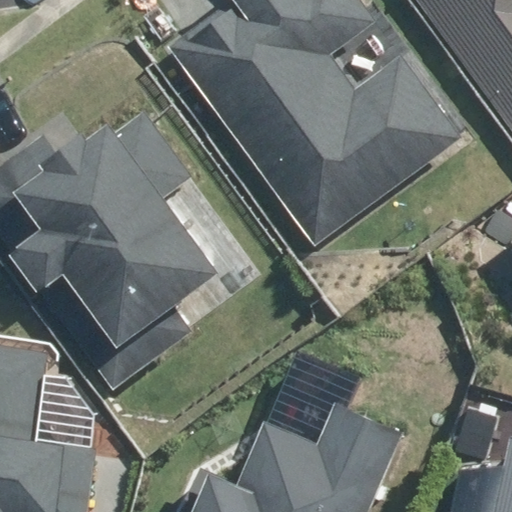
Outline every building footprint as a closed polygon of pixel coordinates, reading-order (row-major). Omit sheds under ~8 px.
[(234,0),(172,45),(319,246),(468,138),(404,51),(357,85),(334,53),(380,19),(365,0),(234,0)] [(511,0),(415,0),(511,132),(511,0)] [(195,174),(146,108),(118,129),(112,120),(90,136),(85,129),(58,149),(46,133),(0,166),(0,231),(14,250),(11,252),(41,292),(44,290),(117,389),(197,331),(178,305),(224,271),(167,195),(195,174)] [(0,511),(91,511),(100,446),(40,439),(51,350),(0,343),(0,511)] [(370,511),(405,427),(336,399),(320,440),(266,418),(240,482),(200,466),(181,511),(370,511)] [(511,511),(511,465),(462,457),(452,511),(511,511)]
